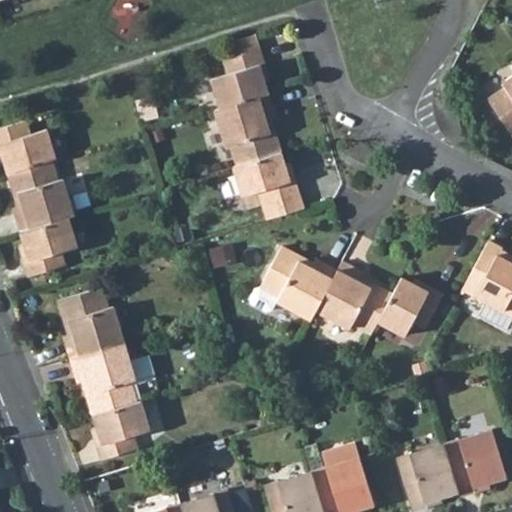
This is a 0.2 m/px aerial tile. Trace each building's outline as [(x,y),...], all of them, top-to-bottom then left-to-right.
[(227,42),(231,56),(260,47),(256,33),(227,42)] [(210,79),(219,107),(268,92),(265,81),(270,79),(266,67),(261,68),(259,64),(265,62),(260,47),(231,56),(224,59),(222,60),(226,74),(210,79)] [(487,99),(511,137),(511,136),(511,75),(503,82),(506,86),(487,99)] [(215,109),(225,146),(230,144),(237,165),(281,151),(275,129),(269,131),(265,119),(271,117),(275,116),(268,92),(219,107),(215,109)] [(265,119),(269,131),(275,129),(271,117),(265,119)] [(0,162),(5,161),(9,172),(53,159),(56,158),(47,128),(31,133),(28,119),(0,127),(0,143),(1,144),(2,149),(0,149),(0,162)] [(233,166),(241,194),(257,189),(263,204),(300,192),(296,179),(290,181),(288,176),(294,174),(290,161),(284,163),(281,151),(237,165),(233,166)] [(14,207),(21,231),(68,217),(74,215),(63,178),(59,179),(53,159),(9,172),(15,194),(21,193),(24,204),(18,206),(14,207)] [(263,204),(267,219),(304,207),(300,192),(263,204)] [(15,194),(18,206),(24,204),(21,193),(15,194)] [(25,261),(29,276),(66,265),(61,251),(77,246),(68,217),(21,231),(25,243),(20,245),(24,257),(28,255),(31,260),(25,261)] [(511,255),(501,249),(502,247),(488,240),(462,289),(486,302),(511,315),(511,255)] [(309,266),(299,260),(302,255),(281,244),(266,272),(259,285),(278,295),(276,300),(310,319),(314,310),(336,270),(314,258),(312,261),(309,266)] [(299,260),(309,266),(312,261),(302,255),(299,260)] [(314,310),(349,328),(351,323),(371,333),(377,321),(393,293),(372,281),(370,287),(359,281),(362,276),(363,272),(341,261),(336,270),(314,310)] [(359,281),(370,287),(372,281),(362,276),(359,281)] [(377,321),(403,335),(411,321),(426,328),(444,293),(431,287),(428,292),(424,290),(427,285),(415,278),(412,283),(401,277),(393,293),(377,321)] [(278,295),(259,285),(254,286),(249,296),(250,301),(266,310),(271,308),(276,300),(278,295)] [(63,335),(70,359),(124,343),(112,305),(108,306),(103,286),(57,300),(64,322),(70,320),(73,332),(68,334),(63,335)] [(480,315),(507,329),(511,319),(511,315),(486,302),(480,315)] [(64,322),(68,334),(73,332),(70,320),(64,322)] [(86,393),(92,415),(136,402),(130,381),(135,380),(124,343),(70,359),(78,383),(83,381),(88,380),(92,391),(86,393)] [(432,379),(438,395),(450,390),(444,375),(432,379)] [(83,381),(86,393),(92,391),(88,380),(83,381)] [(96,445),(100,460),(137,448),(134,434),(150,428),(141,400),(136,402),(92,415),(96,426),(91,428),(94,440),(100,439),(102,443),(96,445)] [(458,491),(460,496),(476,492),(474,486),(489,482),(506,477),(491,428),(444,443),(458,491)] [(323,511),(346,511),(356,509),(373,504),(358,456),(354,441),(321,451),(326,466),(311,471),(323,511)] [(411,506),(412,511),(428,506),(426,501),(441,496),(458,491),(444,443),(396,458),(411,506)] [(167,455),(171,467),(180,464),(176,452),(167,455)] [(263,485),(271,511),(323,511),(311,471),(263,485)] [(93,484),(96,495),(112,490),(108,480),(93,484)] [(230,484),(237,508),(244,505),(237,482),(230,484)] [(474,486),(476,492),(490,487),(489,482),(474,486)] [(179,504),(181,511),(235,511),(228,489),(179,504)] [(426,501),(428,506),(443,502),(441,496),(426,501)]
